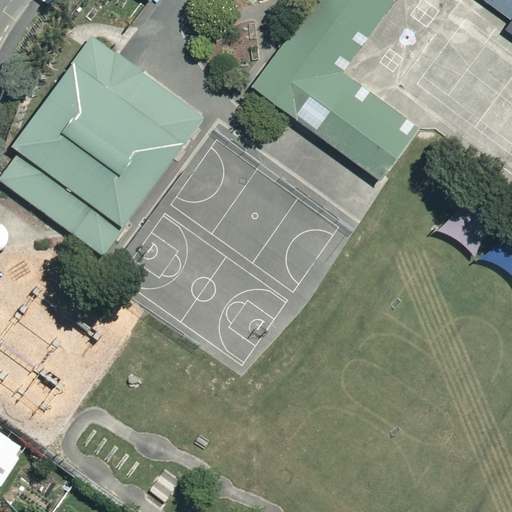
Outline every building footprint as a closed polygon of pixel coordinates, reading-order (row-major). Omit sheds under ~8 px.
[(394,0),(313,0),(250,84),(383,184),(422,133),(340,72),(394,0)] [(511,12),(511,0),(479,0),(506,20),(511,12)] [(511,17),(501,33),(511,40),(511,17)] [(105,251),(204,121),(105,46),(6,176),(105,251)] [(494,219),(463,195),(441,224),(472,248),(494,219)] [(511,239),(500,231),(482,256),(511,277),(511,239)] [(0,486),(1,487),(15,465),(5,458),(12,447),(0,439),(0,486)]
